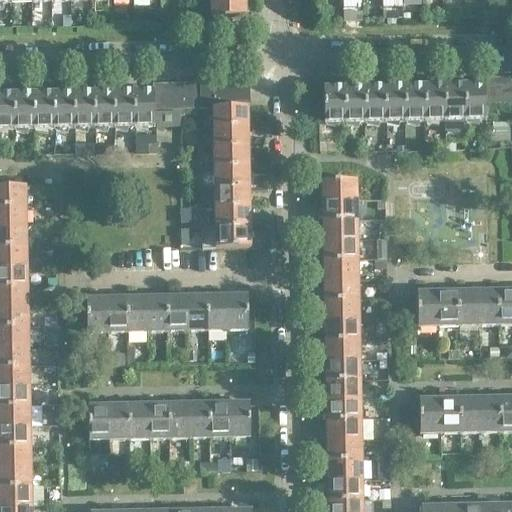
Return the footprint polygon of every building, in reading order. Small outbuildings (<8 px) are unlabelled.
[(245,18),(244,0),(209,0),(210,21),(222,23),(224,18),(245,18)] [(495,105),(495,79),(482,79),(482,87),(484,87),(484,105),(495,105)] [(507,104),(507,79),(495,79),(495,105),(507,104)] [(249,110),(249,82),(248,82),(248,84),(201,84),(200,83),(199,84),(199,85),(199,110),(212,110),(247,110),(249,110)] [(165,111),(164,85),(152,86),(152,94),(153,94),(153,111),(165,111)] [(177,111),(176,85),(164,85),(165,111),(177,111)] [(188,110),(188,85),(176,85),(177,111),(188,110)] [(199,110),(199,85),(188,85),(188,110),(199,110)] [(464,122),(463,87),(443,88),(444,123),(445,123),(445,125),(457,127),(458,122),(464,122)] [(484,122),(484,105),(484,87),(482,87),(463,87),(464,122),(466,122),(466,124),(478,127),(478,122),(484,122)] [(424,123),(423,88),(403,89),(403,124),(405,124),(405,126),(417,128),(418,123),(424,123)] [(444,123),(443,88),(423,88),(424,123),(426,123),(426,125),(437,127),(438,123),(444,123)] [(364,125),(363,89),(343,90),(343,125),(345,125),(345,127),(357,129),(358,125),(364,125)] [(383,124),(383,89),(363,89),(364,125),(365,124),(365,126),(377,129),(378,124),(383,124)] [(403,124),(403,89),(383,89),(383,124),(385,124),(385,126),(397,129),(398,124),(403,124)] [(343,125),(343,90),(322,90),(323,125),(325,125),(325,127),(337,130),(338,125),(343,125)] [(112,129),(112,94),(92,95),(92,130),(94,130),(94,131),(106,134),(108,130),(112,129)] [(132,129),(132,94),(112,94),(112,129),(115,129),(115,131),(126,134),(128,129),(132,129)] [(154,129),(153,111),(153,94),(152,94),(132,94),(132,129),(135,129),(135,131),(146,133),(148,129),(154,129)] [(52,131),(52,95),(32,96),(32,131),(35,131),(35,133),(46,135),(48,131),(52,131)] [(72,130),(72,95),(52,95),(52,131),(55,131),(55,132),(67,135),(68,130),(72,130)] [(92,130),(92,95),(72,95),(72,130),(75,130),(75,132),(86,134),(88,130),(92,130)] [(12,131),(12,96),(0,96),(0,134),(7,136),(8,131),(12,131)] [(32,131),(32,96),(12,96),(12,131),(15,131),(15,133),(26,136),(28,131),(32,131)] [(247,130),(247,110),(212,110),(212,130),(247,130)] [(178,128),(178,115),(156,115),(156,129),(178,128)] [(248,150),(247,130),(212,130),(212,150),(248,150)] [(157,155),(156,145),(148,145),(148,155),(157,155)] [(248,170),(248,150),(212,150),(213,170),(248,170)] [(248,190),(248,170),(213,170),(213,190),(248,190)] [(356,203),(355,182),(320,183),(321,203),(356,203)] [(0,208),(25,208),(25,188),(0,188),(0,208)] [(249,210),(248,190),(213,190),(214,210),(249,210)] [(356,222),(356,203),(321,203),(321,223),(356,222)] [(0,228),(26,228),(25,208),(0,208),(0,228)] [(249,230),(249,210),(214,210),(214,230),(249,230)] [(357,243),(356,222),(321,223),(321,243),(357,243)] [(0,248),(26,248),(26,228),(0,228),(0,248)] [(250,250),(249,230),(214,230),(214,250),(250,250)] [(387,259),(387,241),(370,241),(369,259),(387,259)] [(357,262),(357,243),(321,243),(322,263),(357,262)] [(0,268),(26,268),(26,248),(0,248),(0,268)] [(357,282),(357,262),(322,263),(322,283),(357,282)] [(0,288),(27,288),(26,268),(0,268),(0,288)] [(358,302),(357,282),(322,283),(323,303),(358,302)] [(0,308),(27,308),(27,288),(0,288),(0,308)] [(511,327),(511,292),(496,293),(497,328),(511,327)] [(477,328),(476,293),(456,294),(457,329),(477,328)] [(497,328),(496,293),(476,293),(477,328),(497,328)] [(437,329),(436,294),(416,294),(417,330),(437,329)] [(457,329),(456,294),(436,294),(437,329),(457,329)] [(207,334),(206,298),(186,299),(187,334),(207,334)] [(227,333),(226,298),(206,298),(207,334),(227,333)] [(247,333),(246,298),(226,298),(227,333),(247,333)] [(167,334),(166,299),(146,300),(147,335),(167,334)] [(187,334),(186,299),(166,299),(167,334),(187,334)] [(107,335),(106,300),(85,301),(86,336),(107,335)] [(127,335),(126,300),(106,300),(107,335),(127,335)] [(147,335),(146,300),(126,300),(127,335),(147,335)] [(358,322),(358,302),(323,303),(323,323),(358,322)] [(0,328),(28,328),(27,308),(0,308),(0,328)] [(359,342),(358,322),(323,323),(323,343),(359,342)] [(0,348),(28,348),(28,328),(0,328),(0,348)] [(359,362),(359,342),(323,343),(324,363),(359,362)] [(0,369),(28,368),(28,348),(0,348),(0,369)] [(359,382),(359,362),(324,363),(324,383),(359,382)] [(0,389),(29,389),(28,368),(0,369),(0,389)] [(360,403),(359,382),(324,383),(325,403),(360,403)] [(0,409),(29,409),(29,389),(0,389),(0,409)] [(511,434),(511,399),(499,400),(500,435),(511,434)] [(479,436),(479,400),(459,401),(460,436),(479,436)] [(500,435),(499,400),(479,400),(479,436),(500,435)] [(439,436),(439,401),(418,401),(419,437),(439,436)] [(460,436),(459,401),(439,401),(439,436),(460,436)] [(360,422),(360,403),(325,403),(325,423),(360,422)] [(229,440),(228,405),(208,406),(209,441),(229,440)] [(249,440),(249,405),(228,405),(229,440),(249,440)] [(169,441),(168,406),(148,407),(149,442),(169,441)] [(189,441),(188,406),(168,406),(169,441),(189,441)] [(209,441),(208,406),(188,406),(189,441),(209,441)] [(129,442),(128,407),(108,408),(109,443),(129,442)] [(149,442),(148,407),(128,407),(129,442),(149,442)] [(109,443),(108,408),(87,408),(88,443),(109,443)] [(0,429),(29,429),(29,409),(0,409),(0,429)] [(360,442),(360,422),(325,423),(325,443),(360,442)] [(0,449),(30,449),(29,429),(0,429),(0,449)] [(361,462),(360,442),(325,443),(326,463),(361,462)] [(0,469),(30,469),(30,449),(0,449),(0,469)] [(361,483),(361,462),(326,463),(326,483),(361,483)] [(188,474),(188,466),(179,466),(179,474),(188,474)] [(216,474),(216,466),(199,466),(199,474),(216,474)] [(0,489),(31,489),(30,469),(0,469),(0,489)] [(362,502),(361,483),(326,483),(326,503),(362,502)] [(0,509),(31,509),(31,489),(0,489),(0,509)] [(361,511),(362,502),(326,503),(326,511),(361,511)]
